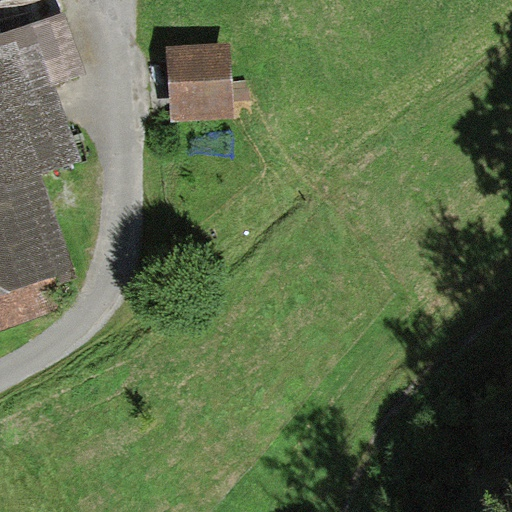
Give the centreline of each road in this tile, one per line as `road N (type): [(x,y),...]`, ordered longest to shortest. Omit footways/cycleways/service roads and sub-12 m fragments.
road 1 (residential): [(0,376),(76,341),(118,284),(121,0)]
road 2 (track): [(511,302),(416,377),(346,511)]
